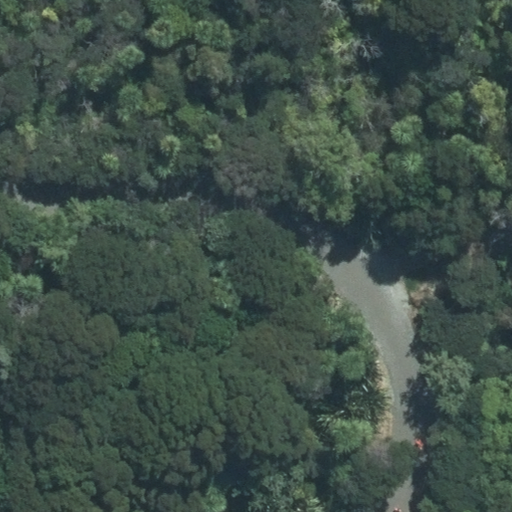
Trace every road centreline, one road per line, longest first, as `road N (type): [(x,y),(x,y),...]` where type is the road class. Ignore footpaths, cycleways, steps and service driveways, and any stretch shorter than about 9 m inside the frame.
road 1 (track): [(354,268),(293,219),(245,201),(198,192),(0,189)]
road 2 (track): [(381,511),(403,466),(409,386),(387,313),(354,268)]
